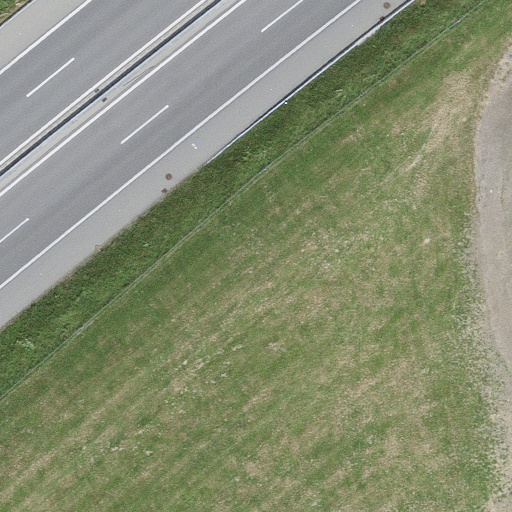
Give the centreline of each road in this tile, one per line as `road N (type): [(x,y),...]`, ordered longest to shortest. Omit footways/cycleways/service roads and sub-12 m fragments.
road 1 (motorway): [(0,244),(306,0)]
road 2 (motorway): [(147,0),(0,118)]
